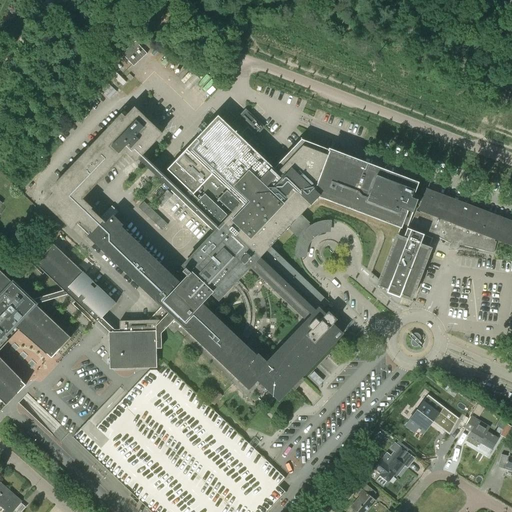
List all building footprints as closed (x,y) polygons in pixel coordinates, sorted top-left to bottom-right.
[(133,67),(147,54),(135,41),(134,40),(129,35),(118,44),(123,50),(124,49),(125,51),(122,54),(133,67)] [(193,75),(190,72),(182,81),(191,90),(203,77),(198,73),(196,75),(195,74),(193,75)] [(116,92),(108,83),(100,90),(109,99),(116,92)] [(142,108),(165,129),(172,121),(148,101),(142,108)] [(167,171),(168,173),(179,183),(175,187),(161,173),(158,171),(152,165),(142,155),(162,134),(143,117),(134,108),(125,118),(122,115),(50,190),(54,193),(44,203),(72,229),(74,226),(80,220),(93,232),(92,232),(88,237),(136,282),(145,291),(162,306),(148,320),(120,321),(120,334),(111,335),(112,367),(154,366),(154,349),(161,348),(161,335),(175,320),(248,390),(257,380),(279,401),(290,390),(296,383),(302,377),(340,337),(342,334),(333,326),(337,321),(329,312),(325,316),(320,311),(323,308),(328,303),(271,248),(283,232),(288,226),(290,228),(289,229),(290,230),(293,232),(297,236),(298,235),(300,238),(305,232),(310,227),(308,224),(309,223),(302,217),(301,216),(300,217),(298,215),(309,205),(311,206),(320,197),(372,217),(401,228),(399,232),(397,237),(397,236),(386,264),(379,281),(378,284),(377,288),(387,292),(387,293),(391,295),(400,298),(401,297),(404,298),(411,301),(417,285),(431,250),(429,249),(430,245),(433,239),(416,232),(415,232),(417,228),(408,224),(413,213),(418,201),(421,202),(418,209),(421,210),(419,213),(417,212),(410,224),(427,232),(451,244),(453,241),(457,242),(460,244),(460,246),(493,254),(496,243),(494,242),(495,239),(511,245),(511,222),(427,190),(424,198),(413,194),(417,184),(379,169),(301,140),(274,169),(270,165),(277,158),(278,158),(228,111),(228,112),(225,116),(221,119),(218,116),(213,122),(208,127),(199,137),(186,151),(167,171)] [(453,241),(451,244),(447,251),(458,251),(460,246),(460,244),(457,242),(453,241)] [(68,295),(97,323),(116,303),(54,244),(35,264),(63,291),(31,300),(26,295),(25,296),(22,293),(23,292),(0,270),(0,399),(6,406),(26,385),(22,381),(22,380),(0,357),(0,350),(8,342),(19,331),(46,355),(47,354),(51,358),(71,338),(35,304),(68,295)] [(86,258),(80,264),(85,269),(91,264),(86,258)] [(413,335),(412,336),(413,336),(411,339),(412,340),(412,341),(411,341),(411,342),(411,343),(411,344),(411,345),(412,345),(412,346),(413,347),(414,347),(414,348),(415,348),(416,348),(417,348),(418,348),(418,347),(419,347),(420,346),(417,344),(419,342),(420,342),(419,341),(420,341),(420,340),(420,339),(421,339),(421,338),(420,338),(420,337),(420,336),(419,335),(418,335),(418,334),(417,334),(416,334),(415,334),(414,334),(414,335),(413,335)] [(125,392),(121,388),(100,409),(87,424),(84,427),(80,431),(73,438),(70,441),(131,498),(145,511),(270,511),(285,496),(278,490),(286,481),(272,468),(269,465),(266,463),(250,447),(167,370),(161,376),(153,369),(146,377),(143,380),(129,395),(125,392)] [(207,399),(214,406),(223,397),(215,390),(207,399)] [(262,400),(265,403),(272,396),(268,392),(265,396),(265,397),(262,400)] [(438,423),(451,433),(459,419),(440,405),(435,410),(424,402),(407,425),(413,430),(416,427),(423,432),(432,421),(437,425),(438,423)] [(479,416),(483,408),(478,404),(473,412),(479,416)] [(480,442),(491,449),(498,438),(487,431),(489,427),(471,417),(469,420),(465,428),(471,432),(467,438),(478,445),(480,442)] [(501,435),(505,438),(511,426),(507,424),(501,435)] [(511,445),(508,456),(501,455),(497,467),(511,471),(511,445)] [(386,454),(382,459),(368,476),(374,481),(379,475),(388,482),(396,472),(398,474),(404,467),(399,463),(407,454),(399,448),(391,458),(386,454)] [(0,505),(6,510),(3,511),(13,511),(22,501),(0,481),(0,505)] [(365,511),(374,502),(370,499),(375,493),(366,486),(358,496),(359,497),(351,508),(355,511),(365,511)]
